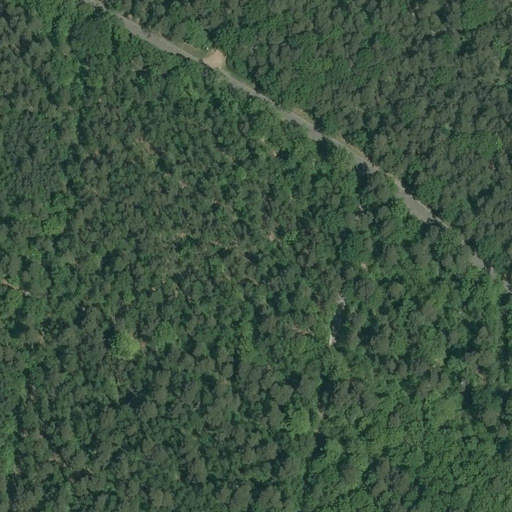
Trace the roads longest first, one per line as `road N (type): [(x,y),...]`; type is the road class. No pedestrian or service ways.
road 1 (track): [(0,288),(333,371),(511,474)]
road 2 (tertiary): [(85,0),(390,185),(511,291)]
road 3 (track): [(305,511),(368,171)]
road 4 (track): [(50,301),(11,511)]
